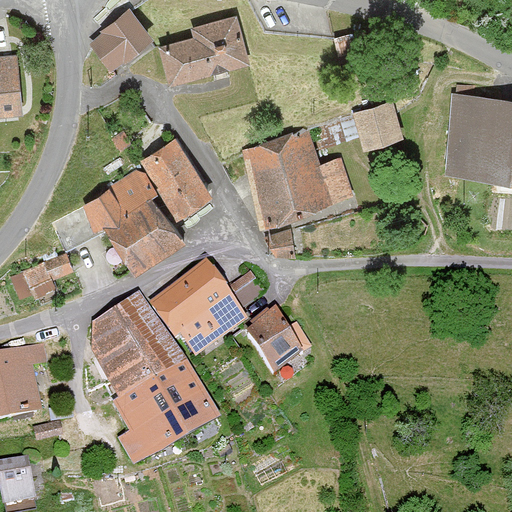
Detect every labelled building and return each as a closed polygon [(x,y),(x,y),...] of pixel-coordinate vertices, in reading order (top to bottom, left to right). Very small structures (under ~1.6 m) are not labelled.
[(166,41),(140,9),(102,40),(128,72),(166,41)] [(202,26),(204,37),(168,47),(179,88),(261,66),(248,15),(202,26)] [(357,32),(338,39),(348,64),(366,57),(357,32)] [(0,120),(45,116),(38,55),(0,59),(0,120)] [(511,100),(459,98),(455,178),(511,181),(511,100)] [(360,114),(373,151),(413,138),(400,101),(360,114)] [(247,150),(275,229),(342,206),(340,202),(358,196),(345,155),(326,161),(314,127),(247,150)] [(151,160),(192,220),(225,198),(186,139),(151,160)] [(207,242),(192,220),(151,160),(103,200),(93,206),(110,236),(122,229),(153,277),(207,242)] [(66,291),(62,281),(83,271),(75,254),(48,267),(31,274),(42,301),(66,291)] [(265,323),(220,263),(161,308),(206,367),(265,323)] [(158,475),(238,419),(152,301),(104,328),(107,351),(135,402),(127,406),(144,436),(134,441),(158,475)] [(256,336),(288,383),(321,361),(289,313),(256,336)] [(53,369),(47,346),(0,357),(0,426),(51,417),(42,372),(53,369)] [(46,446),(76,439),(72,423),(42,431),(46,446)] [(9,508),(45,504),(41,459),(4,463),(9,508)]
